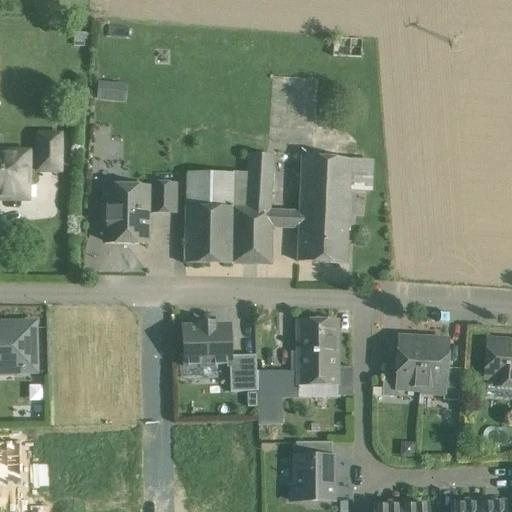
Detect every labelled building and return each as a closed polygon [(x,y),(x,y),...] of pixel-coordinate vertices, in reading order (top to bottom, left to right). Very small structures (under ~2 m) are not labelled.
[(362,40),(334,39),(333,57),(361,59),(362,40)] [(98,82),(97,101),(126,103),(127,84),(98,82)] [(25,156),(0,155),(0,197),(24,198),(25,156)] [(245,210),(186,208),(185,265),(230,265),(231,266),(270,266),(270,228),(272,212),(269,212),(273,157),(249,155),(247,175),(245,210)] [(350,161),(301,158),(299,191),(348,194),(348,191),(350,161)] [(371,163),(350,161),(348,191),(369,192),(371,163)] [(247,175),(187,174),(186,208),(245,210),(247,175)] [(174,186),(151,185),(150,213),(173,214),(174,186)] [(124,193),(107,193),(106,208),(103,212),(103,221),(106,224),(106,243),(144,244),(145,189),(128,189),(124,193)] [(348,194),(299,191),(298,213),(298,230),(296,263),(345,265),(348,194)] [(298,213),(272,212),(270,228),(298,230),(298,213)] [(337,322),(296,322),(296,373),(296,387),(298,387),(336,387),(337,387),(337,368),(337,322)] [(33,325),(0,325),(0,366),(13,366),(13,373),(34,373),(33,325)] [(183,329),(184,368),(229,366),(229,358),(228,328),(213,328),(213,326),(199,326),(199,329),(183,329)] [(422,342),(398,341),(397,367),(395,389),(396,389),(419,390),(422,342)] [(446,344),(422,342),(419,390),(419,394),(443,396),(445,370),(446,344)] [(511,344),(487,342),(485,380),(511,382),(511,344)] [(229,366),(230,394),(256,393),(255,357),(229,358),(229,366)] [(397,367),(383,366),(381,398),(396,399),(396,389),(395,389),(397,367)] [(352,368),(337,368),(337,387),(336,387),(336,396),(352,396),(352,368)] [(460,371),(445,370),(443,396),(442,402),(458,403),(460,371)] [(298,396),(298,387),(296,387),(296,373),(257,373),(257,396),(274,396),(298,396)] [(274,396),(257,396),(258,432),(275,432),(274,396)] [(0,445),(0,485),(20,485),(18,444),(0,445)] [(331,444),(295,444),(295,460),(331,460),(331,444)] [(331,460),(295,460),(295,487),(289,487),(289,502),(300,502),(332,502),(332,460),(331,460)]
